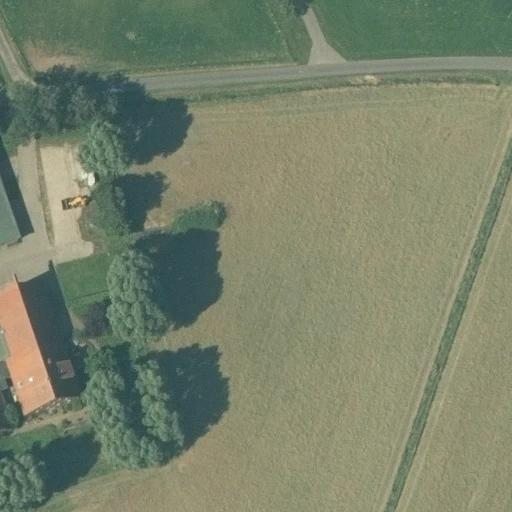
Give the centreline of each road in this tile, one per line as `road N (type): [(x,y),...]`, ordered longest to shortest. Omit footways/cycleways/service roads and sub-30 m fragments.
road 1 (unclassified): [(511,62),(420,60),(0,97)]
road 2 (unknown): [(21,95),(55,142),(89,227)]
